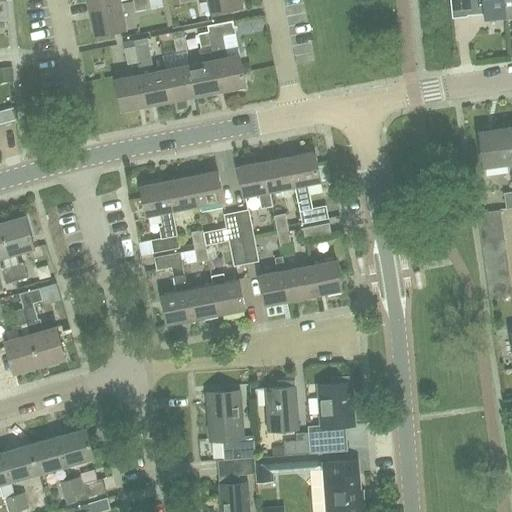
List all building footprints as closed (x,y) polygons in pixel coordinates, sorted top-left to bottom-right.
[(88,0),(90,9),(122,3),(121,0),(88,0)] [(151,9),(150,2),(149,0),(142,0),(133,2),(135,12),(151,9)] [(207,0),(210,11),(242,5),(240,0),(207,0)] [(506,16),(504,0),(464,0),(466,13),(469,13),(484,12),(485,18),(506,16)] [(95,34),(127,28),(122,3),(90,9),(95,34)] [(235,33),(232,20),(207,25),(208,31),(209,31),(221,91),(245,86),(239,53),(227,56),(223,35),(235,33)] [(196,95),(221,91),(209,31),(208,31),(198,33),(201,49),(199,50),(201,61),(190,63),(196,95)] [(177,55),(188,53),(184,37),(183,37),(174,39),(173,39),(177,55)] [(138,62),(149,60),(145,43),(135,45),(138,62)] [(128,64),(138,62),(135,45),(124,48),(128,64)] [(171,100),(196,95),(190,63),(165,68),(171,100)] [(12,68),(0,68),(0,70),(4,83),(13,82),(14,82),(13,68),(12,68)] [(147,105),(171,100),(165,68),(140,73),(147,105)] [(122,110),(147,105),(140,73),(115,78),(122,110)] [(483,165),(511,161),(506,127),(479,131),(483,165)] [(310,208),(306,184),(320,181),(315,152),(288,157),(294,186),(301,223),(327,218),(325,206),(310,208)] [(272,207),(273,206),(270,191),(294,186),(288,157),(263,162),(272,207)] [(272,207),(263,162),(237,166),(243,196),(258,193),(261,209),(272,207)] [(197,205),(223,200),(217,171),(191,176),(197,205)] [(172,210),(173,210),(197,205),(191,176),(166,181),(172,210)] [(172,210),(166,181),(141,186),(146,215),(161,212),(164,226),(160,227),(162,237),(151,240),(154,252),(180,247),(173,210),(172,210)] [(241,238),(253,235),(248,209),(236,212),(241,238)] [(479,226),(502,223),(501,209),(477,212),(479,226)] [(228,240),(241,238),(236,212),(223,214),(228,240)] [(274,216),(277,231),(288,228),(285,214),(274,216)] [(0,224),(0,225),(8,255),(20,252),(35,248),(26,217),(0,224)] [(305,241),(331,236),(329,223),(303,228),(305,241)] [(481,240),(504,237),(502,223),(479,226),(481,240)] [(0,257),(8,255),(0,225),(0,257)] [(288,228),(277,231),(280,246),(291,244),(288,228)] [(194,247),(205,244),(203,230),(192,232),(194,247)] [(246,263),(258,261),(253,235),(241,238),(246,263)] [(483,253),(506,250),(504,237),(481,240),(483,253)] [(233,265),(246,263),(241,238),(228,240),(233,265)] [(197,262),(209,260),(205,244),(194,247),(197,262)] [(485,267),(508,264),(506,250),(483,253),(485,267)] [(183,265),(180,253),(154,258),(157,270),(172,267),(182,266),(182,265),(183,265)] [(265,304),(290,299),(284,269),(285,269),(282,257),(274,259),(277,270),(259,274),(265,304)] [(316,294),(342,289),(336,259),(310,264),(316,294)] [(11,266),(16,281),(28,278),(27,274),(23,263),(11,266)] [(290,299),(316,294),(310,264),(285,269),(284,269),(290,299)] [(487,280),(510,277),(508,264),(485,267),(487,280)] [(6,284),(16,281),(11,266),(5,268),(1,269),(6,284)] [(223,281),(222,273),(210,276),(212,284),(212,283),(218,313),(244,308),(238,278),(223,281)] [(187,288),(184,274),(172,276),(175,291),(161,294),(167,323),(193,318),(187,288)] [(489,295),(511,292),(510,277),(487,280),(489,295)] [(193,318),(218,313),(212,283),(212,284),(187,288),(193,318)] [(38,319),(33,303),(43,300),(39,287),(19,294),(23,308),(24,308),(28,323),(40,365),(66,357),(57,326),(44,330),(40,318),(38,319)] [(24,308),(23,308),(12,312),(17,327),(20,326),(28,323),(24,308)] [(40,365),(31,334),(24,336),(5,342),(14,373),(40,365)] [(308,426),(309,432),(310,432),(311,453),(317,453),(317,451),(324,451),(323,439),(345,437),(344,424),(353,424),(350,381),(348,381),(348,376),(332,377),(332,382),(319,383),(322,425),(308,426)] [(269,431),(298,429),(294,381),(278,383),(278,387),(265,388),(269,431)] [(243,437),(240,390),(208,392),(211,440),(225,439),(226,459),(254,457),(253,437),(243,437)] [(67,466),(96,457),(87,427),(58,435),(67,466)] [(273,456),(311,453),(310,432),(309,432),(296,433),(296,441),(284,442),(284,448),(272,449),(273,456)] [(39,474),(67,466),(58,435),(30,443),(39,474)] [(12,481),(39,474),(30,443),(3,451),(12,481)] [(15,495),(11,482),(12,481),(3,451),(0,451),(0,489),(2,498),(4,498),(8,511),(14,511),(20,510),(16,495),(15,495)] [(256,483),(274,482),(273,474),(319,470),(317,453),(311,453),(273,456),(254,457),(255,469),(256,483)] [(219,472),(255,469),(254,457),(226,459),(226,460),(218,460),(219,472)] [(326,511),(360,511),(357,459),(322,462),(326,511)] [(82,484),(80,476),(70,479),(76,502),(107,493),(102,478),(82,484)] [(65,498),(74,495),(70,479),(60,482),(64,498),(65,498)] [(251,511),(249,483),(221,485),(223,511),(251,511)] [(20,510),(30,508),(25,492),(16,495),(20,510)] [(80,511),(101,511),(111,509),(107,498),(78,506),(80,511)]
